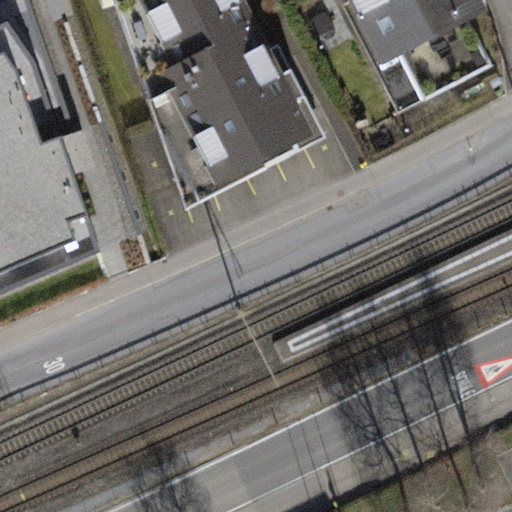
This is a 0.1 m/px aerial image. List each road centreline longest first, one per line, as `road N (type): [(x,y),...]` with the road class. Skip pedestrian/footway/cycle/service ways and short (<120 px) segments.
road 1 (residential): [(0,378),(257,265),(511,137)]
road 2 (tertiary): [(184,511),(511,356)]
